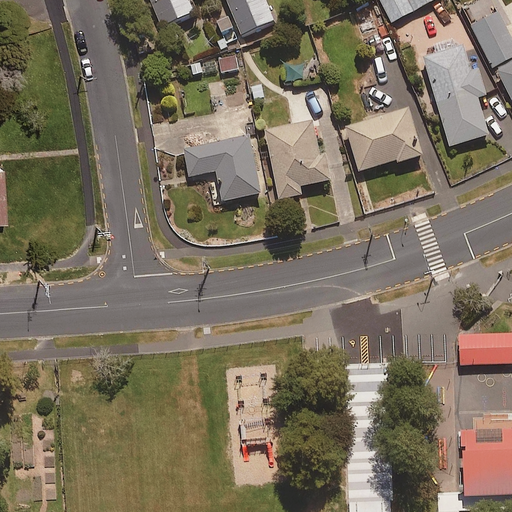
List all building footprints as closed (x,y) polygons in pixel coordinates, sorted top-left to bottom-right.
[(189,0),(150,0),(160,23),(193,9),(189,0)] [(264,0),(226,0),(242,35),(274,21),(264,0)] [(432,0),(379,0),(391,22),(432,0)] [(511,2),(470,22),(492,70),(497,67),(511,99),(511,2)] [(239,39),(229,14),(217,19),(227,43),(239,39)] [(463,45),(424,57),(450,145),(489,134),(478,96),(486,94),(479,69),(471,71),(463,45)] [(346,127),(359,171),(394,160),(396,163),(423,155),(408,107),(346,127)] [(300,185),(331,179),(326,153),(319,154),(313,121),(266,130),(279,199),(301,194),(300,185)] [(190,176),(219,170),(225,200),(261,193),(250,136),(185,149),(190,176)] [(511,336),(462,337),(463,367),(511,366),(511,336)] [(511,430),(463,432),(465,499),(511,497),(511,430)]
